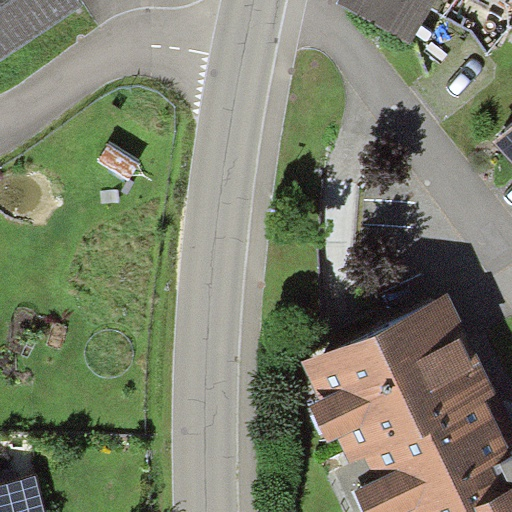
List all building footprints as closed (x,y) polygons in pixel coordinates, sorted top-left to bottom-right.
[(77,0),(0,0),(0,56),(80,4),(77,0)] [(364,0),(416,24),(427,0),(364,0)] [(511,125),(491,145),(511,168),(511,125)] [(511,511),(511,480),(435,312),(310,369),(376,511),(511,511)] [(0,511),(32,511),(29,493),(0,499),(0,511)]
